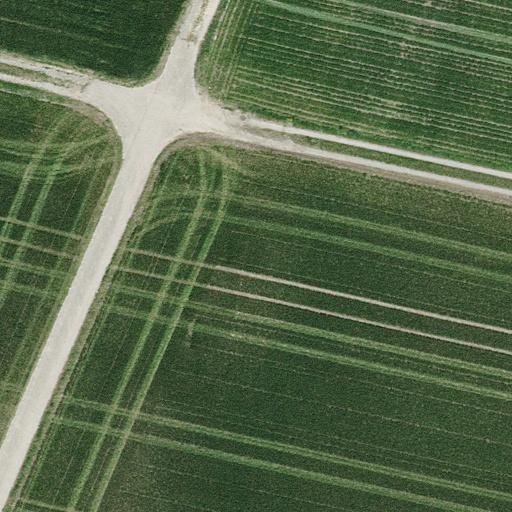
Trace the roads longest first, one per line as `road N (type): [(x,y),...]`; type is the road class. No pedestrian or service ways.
road 1 (track): [(0,485),(165,97)]
road 2 (track): [(165,97),(511,179)]
road 3 (track): [(0,62),(165,97)]
